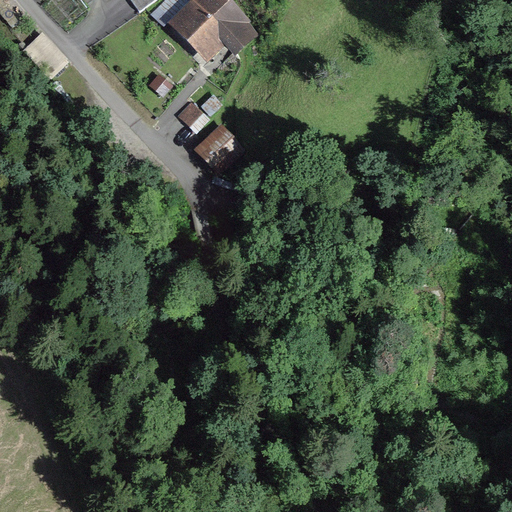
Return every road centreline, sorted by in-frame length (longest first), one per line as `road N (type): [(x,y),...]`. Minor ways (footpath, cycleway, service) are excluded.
road 1 (track): [(306,511),(219,328),(200,212),(187,184)]
road 2 (residential): [(187,184),(28,0)]
